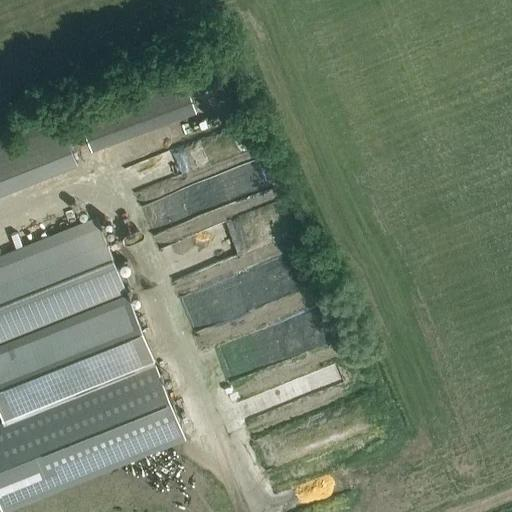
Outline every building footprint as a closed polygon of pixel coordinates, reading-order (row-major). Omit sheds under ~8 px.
[(77,110),(90,147),(195,109),(182,71),(77,110)] [(230,73),(206,80),(214,106),(238,99),(230,73)] [(0,139),(0,191),(76,161),(59,116),(0,139)] [(139,181),(209,157),(203,139),(133,162),(139,181)] [(97,216),(0,254),(0,407),(5,418),(0,420),(0,501),(2,506),(183,433),(97,216)]
